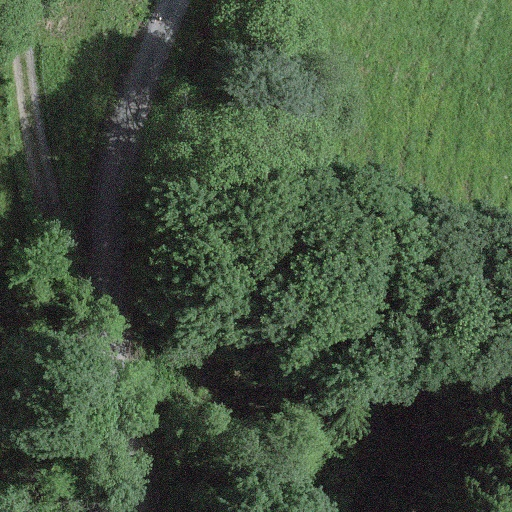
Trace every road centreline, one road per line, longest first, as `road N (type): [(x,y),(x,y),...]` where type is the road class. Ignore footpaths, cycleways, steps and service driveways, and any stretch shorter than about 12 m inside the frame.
road 1 (track): [(183,0),(129,150),(104,317),(125,511)]
road 2 (track): [(104,317),(58,230),(26,126),(19,0)]
